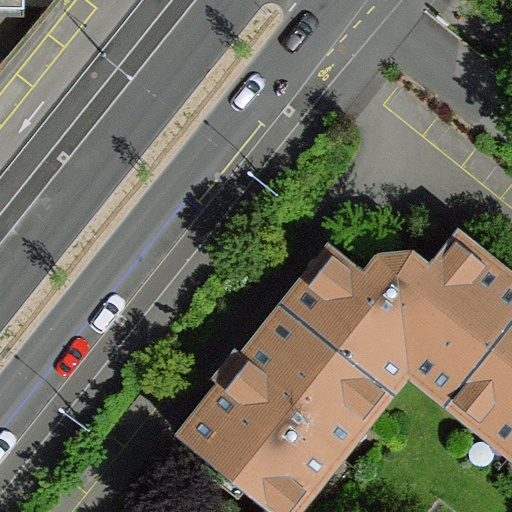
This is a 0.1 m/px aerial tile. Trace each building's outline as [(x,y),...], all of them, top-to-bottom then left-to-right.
[(0,0),(0,12),(23,13),(22,0),(0,0)] [(0,68),(45,14),(23,13),(0,12),(0,68)] [(390,387),(409,366),(452,397),(511,322),(511,281),(457,235),(430,268),(411,257),(382,261),(369,274),(337,247),(289,307),(390,387)] [(291,511),(390,387),(289,307),(183,439),(274,511),(291,511)] [(511,322),(452,397),(511,446),(511,322)]
